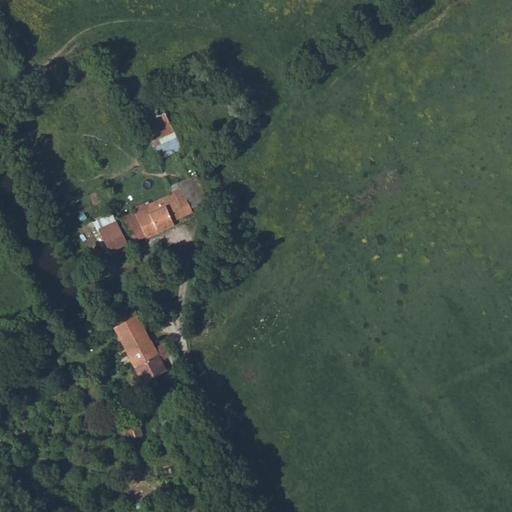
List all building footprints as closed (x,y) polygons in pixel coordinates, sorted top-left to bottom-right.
[(158,95),(134,106),(158,159),(181,148),(158,95)] [(177,183),(191,207),(208,199),(194,175),(177,183)] [(171,222),(183,216),(193,211),(191,207),(177,183),(167,188),(170,194),(145,207),(143,205),(132,210),(134,214),(146,238),(147,240),(158,235),(156,230),(171,222)] [(134,243),(146,238),(134,214),(123,220),(134,243)] [(127,243),(116,221),(99,229),(110,251),(127,243)] [(174,227),(171,222),(156,230),(158,235),(174,227)] [(154,347),(137,315),(114,326),(141,381),(165,369),(161,362),(172,356),(165,342),(154,347)] [(136,419),(121,423),(124,437),(140,433),(136,419)]
